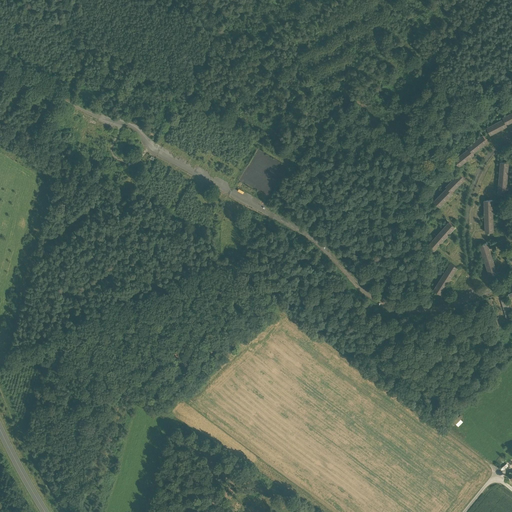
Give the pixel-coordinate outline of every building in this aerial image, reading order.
[(507,126),(506,125),(511,121),(511,112),(502,117),(503,119),(486,127),(490,135),(507,126)] [(474,155),(473,153),(488,142),(483,135),(468,147),(469,148),(454,160),(459,167),(474,155)] [(498,194),(506,194),(509,163),(500,162),(498,194)] [(453,194),(451,192),(465,179),(459,173),(445,186),(447,188),(433,201),(439,207),(453,194)] [(484,200),(485,232),(494,232),(492,200),(484,200)] [(428,245),(434,251),(455,227),(449,222),(428,245)] [(480,245),(489,276),(497,273),(487,243),(480,245)] [(434,290),(441,294),(457,267),(450,263),(434,290)] [(500,300),(508,325),(511,324),(511,317),(506,298),(500,300)] [(485,301),(494,330),(500,328),(491,299),(485,301)] [(455,424),(460,418),(456,414),(451,420),(455,424)]
